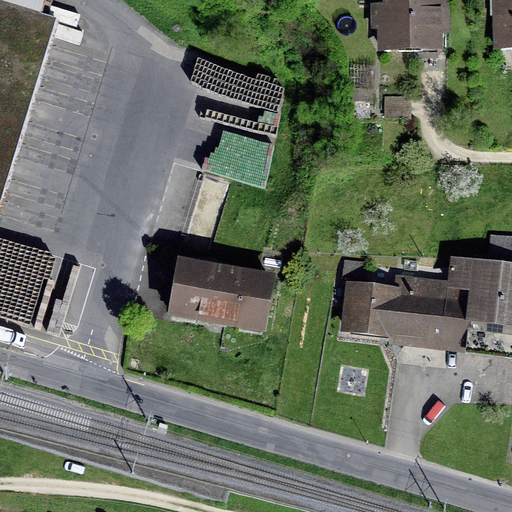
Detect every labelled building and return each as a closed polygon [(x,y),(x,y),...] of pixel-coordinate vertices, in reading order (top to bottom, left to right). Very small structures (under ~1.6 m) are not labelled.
[(511,0),(496,1),(497,50),(511,49),(511,0)] [(381,48),(418,48),(418,54),(438,54),(438,34),(446,34),(446,3),(387,4),(387,8),(374,8),(375,29),(381,29),(381,48)] [(0,206),(56,22),(0,4),(0,206)] [(368,118),(369,92),(354,92),(354,117),(368,118)] [(203,175),(183,244),(210,252),(231,184),(203,175)] [(511,260),(511,239),(478,237),(477,250),(492,251),(491,259),(511,260)] [(0,279),(0,311),(51,325),(65,269),(6,254),(0,279)] [(366,272),(363,264),(348,263),(343,277),(365,279),(366,272)] [(467,344),(466,351),(468,351),(478,267),(454,264),(451,287),(397,281),(396,294),(351,289),(346,330),(388,335),(388,337),(390,337),(390,335),(467,344)] [(511,270),(478,267),(468,351),(511,356),(511,270)] [(273,283),(179,268),(171,314),(265,330),(273,283)]
